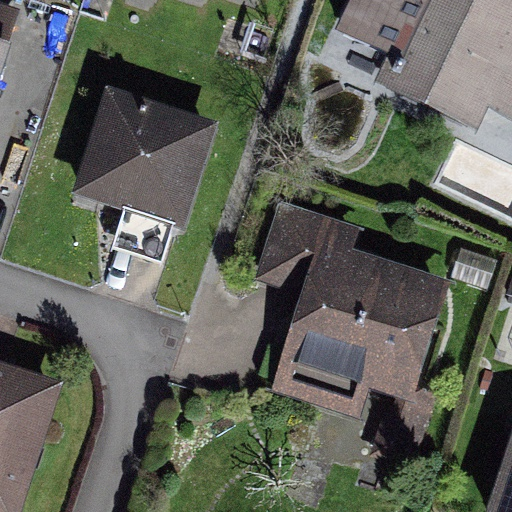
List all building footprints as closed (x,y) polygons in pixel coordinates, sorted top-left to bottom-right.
[(238,0),(265,8),(268,0),(238,0)] [(511,8),(495,0),(377,0),(360,35),(388,49),(373,78),(477,130),(489,106),(511,117),(511,8)] [(0,29),(0,77),(14,33),(0,29)] [(107,98),(76,192),(130,210),(117,250),(164,265),(208,130),(107,98)] [(289,228),(262,300),(306,317),(274,404),(369,439),(359,464),(411,484),(433,425),(408,416),(448,307),(346,269),(353,252),(289,228)] [(24,511),(62,391),(0,371),(0,511),(24,511)] [(511,511),(511,445),(490,511),(511,511)]
